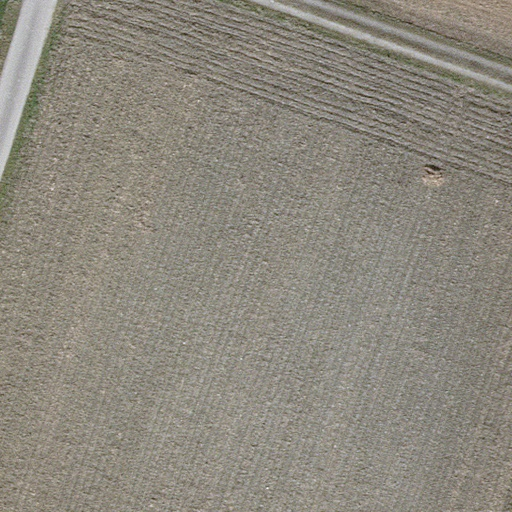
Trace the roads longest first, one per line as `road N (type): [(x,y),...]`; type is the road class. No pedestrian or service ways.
road 1 (track): [(271,0),(511,84)]
road 2 (track): [(41,0),(0,127)]
